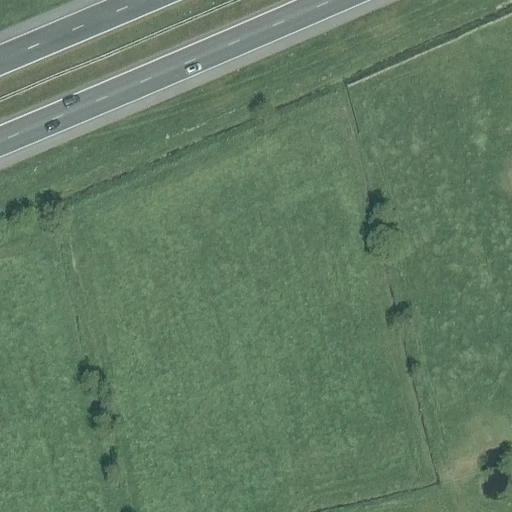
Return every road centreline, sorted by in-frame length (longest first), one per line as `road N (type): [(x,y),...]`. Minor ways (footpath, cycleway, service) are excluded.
road 1 (motorway): [(0,140),(333,0)]
road 2 (motorway): [(141,0),(0,60)]
